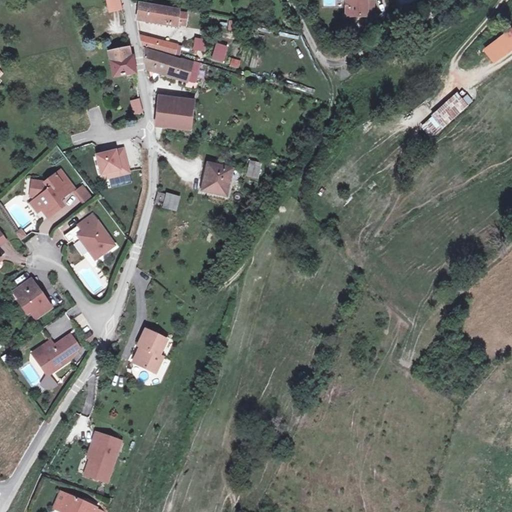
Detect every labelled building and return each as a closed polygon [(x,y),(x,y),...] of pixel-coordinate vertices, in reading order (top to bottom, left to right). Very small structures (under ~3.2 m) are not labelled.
[(120,0),(106,0),(109,13),(122,10),(120,0)] [(346,1),(346,18),(367,17),(367,15),(375,14),(375,1),(367,1),(367,0),(348,0),(349,1),(346,1)] [(139,4),(137,20),(178,27),(178,25),(185,26),(187,13),(180,12),(180,11),(139,4)] [(233,32),(235,22),(229,20),(227,30),(233,32)] [(140,36),(142,48),(169,55),(172,44),(140,36)] [(193,38),(190,49),(202,52),(205,40),(193,38)] [(215,43),(210,59),(223,63),(228,47),(215,43)] [(172,44),(169,55),(178,57),(181,46),(172,44)] [(131,57),(129,49),(109,53),(114,77),(136,74),(133,56),(131,57)] [(145,51),(146,69),(177,79),(182,60),(173,58),(145,51)] [(239,69),(240,60),(230,59),(229,67),(239,69)] [(188,81),(193,62),(192,62),(182,60),(177,79),(188,81)] [(193,62),(188,81),(195,82),(200,64),(193,62)] [(143,112),(140,100),(133,102),(137,114),(143,112)] [(189,138),(190,131),(190,130),(194,106),(158,101),(156,127),(156,133),(189,138)] [(123,149),(96,156),(102,176),(106,179),(129,172),(123,149)] [(248,161),(247,178),(260,179),(261,162),(248,161)] [(208,164),(202,191),(227,196),(233,170),(208,164)] [(31,197),(39,198),(45,206),(41,210),(48,218),(61,209),(58,205),(59,201),(75,189),(61,171),(45,183),(33,182),(31,197)] [(91,198),(83,186),(76,191),(85,203),(91,198)] [(158,193),(155,205),(163,207),(166,195),(158,193)] [(168,195),(165,207),(177,211),(180,198),(168,195)] [(45,206),(39,198),(31,205),(37,213),(41,210),(45,206)] [(95,260),(115,246),(93,215),(64,237),(69,243),(81,234),(91,248),(88,251),(95,260)] [(41,294),(31,280),(13,292),(28,313),(30,312),(35,319),(51,308),(46,300),(44,301),(40,295),(41,294)] [(166,340),(147,331),(140,347),(143,349),(136,364),(154,373),(162,357),(159,356),(166,340)] [(93,337),(90,333),(84,337),(88,344),(92,341),(93,337)] [(48,376),(49,375),(71,360),(79,348),(71,336),(57,345),(58,347),(56,349),(51,342),(42,348),(45,351),(35,358),(47,375),(48,376)] [(136,364),(143,349),(140,347),(132,363),(136,364)] [(35,358),(45,351),(42,348),(33,354),(35,358)] [(57,386),(49,375),(48,376),(47,375),(41,385),(44,388),(46,389),(49,389),(53,388),(57,386)] [(89,454),(92,455),(90,459),(85,475),(97,479),(100,470),(110,473),(121,441),(96,433),(89,454)] [(52,510),(57,511),(58,511),(63,496),(57,494),(52,510)] [(58,511),(93,511),(96,507),(63,496),(58,511)]
